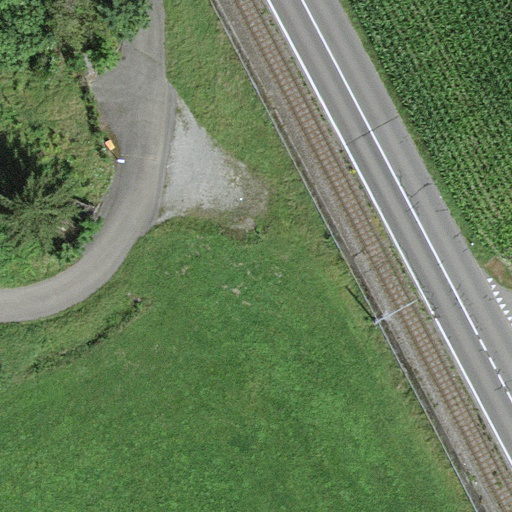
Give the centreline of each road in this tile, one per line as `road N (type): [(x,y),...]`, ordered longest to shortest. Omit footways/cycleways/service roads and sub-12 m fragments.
road 1 (primary): [(296,0),(486,358)]
road 2 (residential): [(0,307),(58,291),(113,226),(133,152),(132,0)]
